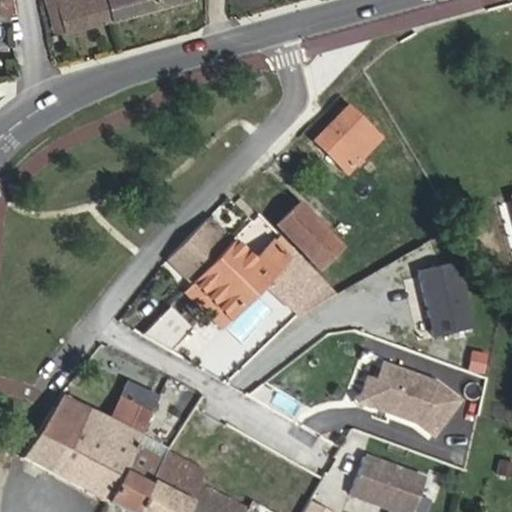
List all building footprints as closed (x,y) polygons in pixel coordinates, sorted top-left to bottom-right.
[(0,0),(0,20),(9,20),(8,0),(0,0)] [(64,29),(55,0),(43,0),(53,32),(64,29)] [(110,18),(105,0),(55,0),(64,29),(64,31),(110,18)] [(174,0),(105,0),(110,18),(174,0)] [(346,173),(379,139),(346,107),(313,141),(346,173)] [(289,241),(310,219),(296,203),(274,226),(289,241)] [(217,229),(206,218),(203,221),(200,224),(212,235),(217,229)] [(339,248),(310,219),(289,241),(316,270),(339,248)] [(191,282),(225,246),(212,235),(200,224),(166,258),(191,282)] [(295,253),(277,235),(272,240),(290,258),(295,253)] [(263,286),(290,258),(272,240),(251,262),(230,241),(225,246),(191,282),(183,291),(221,329),(263,286)] [(334,294),(295,253),(290,258),(263,286),(296,316),(334,294)] [(455,262),(417,271),(432,338),(470,330),(455,262)] [(169,351),(190,328),(168,306),(135,341),(160,354),(169,351)] [(363,404),(413,423),(431,437),(457,402),(435,384),(381,364),(374,382),(365,378),(359,396),(363,404)] [(137,436),(157,398),(126,384),(120,395),(137,403),(125,428),(108,420),(59,395),(20,457),(104,501),(137,436)] [(125,428),(137,403),(120,395),(108,420),(125,428)] [(125,511),(131,511),(164,450),(137,436),(104,501),(125,511)] [(183,511),(189,502),(208,511),(240,511),(244,506),(199,483),(204,473),(164,450),(131,511),(183,511)] [(422,479),(362,457),(348,495),(407,511),(413,511),(419,503),(423,491),(422,479)] [(510,477),(511,466),(511,463),(500,461),(497,474),(510,477)] [(208,511),(189,502),(183,511),(208,511)]
